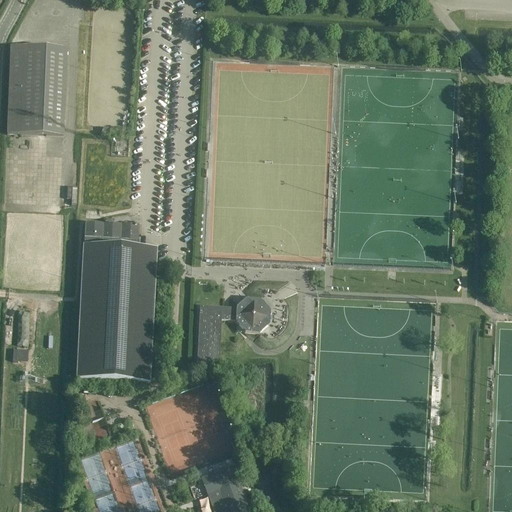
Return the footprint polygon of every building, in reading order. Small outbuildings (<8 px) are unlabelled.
[(7,136),(63,138),(67,50),(11,48),(7,136)] [(83,247),(76,381),(79,381),(150,385),(156,261),(157,251),(150,251),(140,250),(138,250),(139,228),(128,227),(114,227),(114,225),(113,222),(115,221),(108,222),(107,222),(106,223),(104,223),(104,224),(105,224),(105,225),(105,226),(102,226),(100,226),(85,225),(84,247),(83,247)] [(245,335),(251,335),(259,336),(269,326),(270,312),(260,301),(246,301),(236,310),(200,308),(196,372),(219,373),(221,322),(235,323),(235,324),(245,335)] [(290,414),(302,414),(302,404),(290,404),(290,414)] [(77,417),(81,428),(86,427),(82,415),(77,417)] [(90,428),(77,433),(82,446),(95,441),(90,428)] [(247,511),(232,470),(203,481),(209,495),(220,492),(224,490),(231,511),(247,511)]
